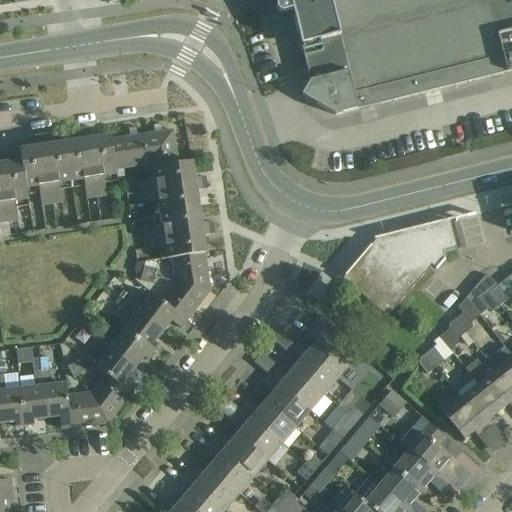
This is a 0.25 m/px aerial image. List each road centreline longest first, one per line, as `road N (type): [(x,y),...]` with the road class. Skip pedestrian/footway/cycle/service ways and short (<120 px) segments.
road 1 (residential): [(119,469),(256,298),(302,206)]
road 2 (tertiary): [(511,167),(340,211),(302,206)]
road 3 (tertiary): [(243,122),(230,63),(203,30),(155,24),(114,40)]
road 4 (tertiary): [(114,40),(188,54),(243,122)]
